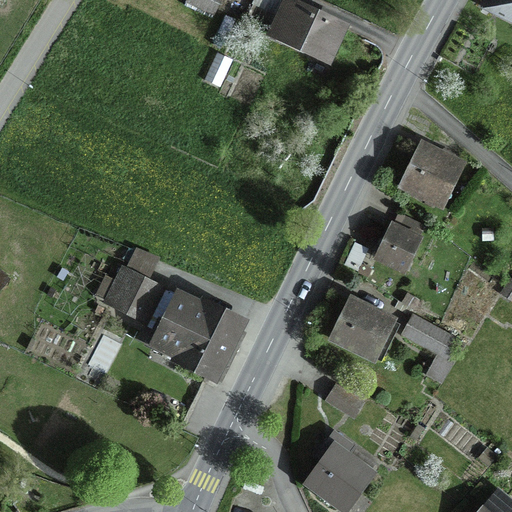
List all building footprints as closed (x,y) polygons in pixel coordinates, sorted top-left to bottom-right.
[(220,0),(190,0),(189,4),(213,16),(220,0)] [(511,0),(497,0),(491,13),(511,22),(511,0)] [(346,37),(286,7),(272,35),(332,65),(346,37)] [(236,67),(215,58),(204,82),(225,92),(236,67)] [(429,153),(410,194),(443,210),(463,169),(429,153)] [(397,232),(383,265),(406,275),(420,242),(397,232)] [(104,310),(149,333),(168,296),(123,273),(104,310)] [(182,295),(156,355),(219,383),(243,331),(246,324),(182,295)] [(395,323),(357,306),(340,343),(377,360),(395,323)] [(463,345),(415,322),(407,337),(442,355),(455,361),(463,345)] [(455,361),(442,355),(430,378),(443,385),(455,361)] [(360,405),(337,388),(328,399),(351,417),(360,405)] [(334,448),(310,485),(348,509),(372,472),(334,448)] [(511,511),(511,504),(502,497),(489,511),(511,511)]
